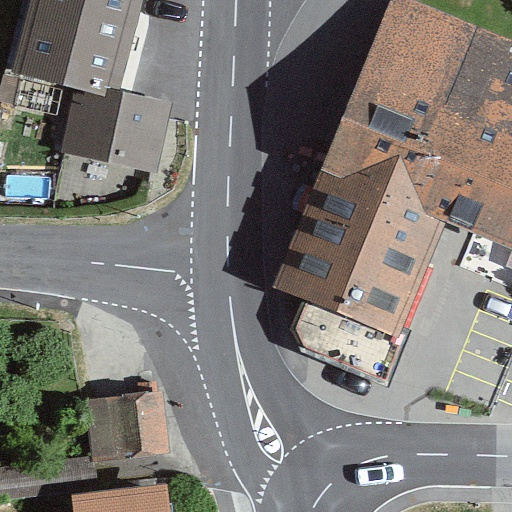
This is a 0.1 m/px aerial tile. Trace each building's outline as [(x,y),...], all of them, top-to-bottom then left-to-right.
[(35,0),(19,60),(83,80),(124,90),(149,0),(35,0)] [(511,51),(404,6),(338,162),(453,212),(511,235),(511,51)] [(83,80),(63,159),(164,183),(183,104),(124,90),(83,80)] [(453,212),(338,162),(286,278),(421,338),(452,267),(432,259),(453,212)] [(149,385),(87,396),(98,457),(160,446),(149,385)] [(183,511),(179,475),(83,485),(86,511),(183,511)]
